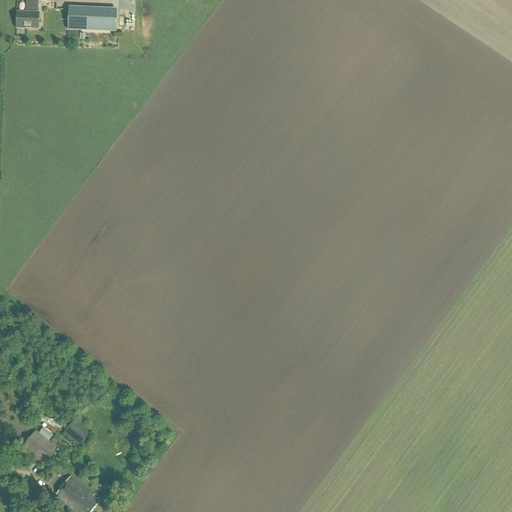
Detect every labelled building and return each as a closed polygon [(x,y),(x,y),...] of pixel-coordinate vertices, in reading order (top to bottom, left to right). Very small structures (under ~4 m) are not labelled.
[(56,1),(56,0),(26,0),(28,0),(28,12),(16,12),(16,27),(38,28),(39,13),(38,12),(39,0),(56,1)] [(117,10),(69,7),(68,31),(116,33),(117,10)] [(91,434),(75,420),(63,434),(79,447),(91,434)] [(36,431),(21,450),(43,467),(58,448),(36,431)] [(71,477),(55,497),(73,511),(94,511),(102,502),(99,500),(98,501),(93,498),(95,496),(71,477)]
